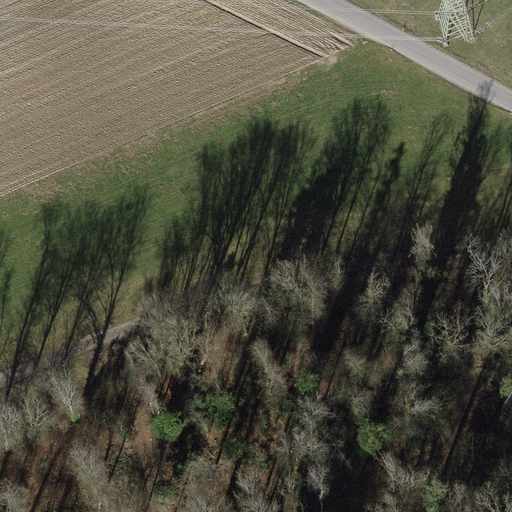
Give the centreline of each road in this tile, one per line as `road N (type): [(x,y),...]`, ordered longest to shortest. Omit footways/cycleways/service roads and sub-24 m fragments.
road 1 (track): [(474,252),(401,255),(226,298),(0,382)]
road 2 (tertiary): [(511,107),(311,0)]
